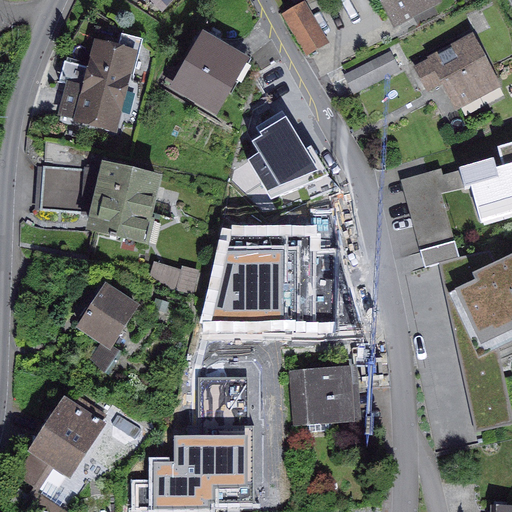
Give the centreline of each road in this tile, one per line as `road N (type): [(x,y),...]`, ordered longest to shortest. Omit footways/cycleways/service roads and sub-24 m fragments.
road 1 (residential): [(266,0),(367,206),(397,344),(402,465)]
road 2 (residential): [(58,0),(20,110),(0,433)]
